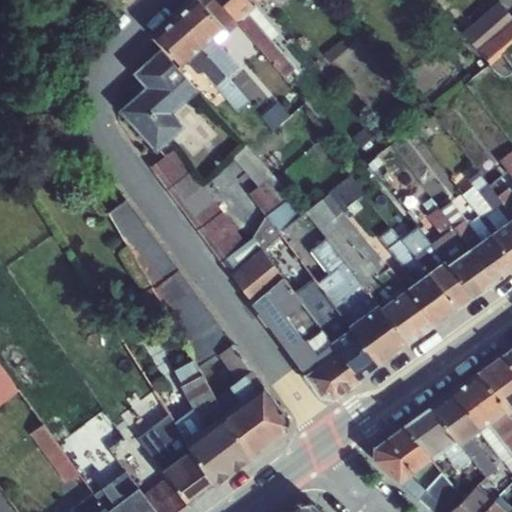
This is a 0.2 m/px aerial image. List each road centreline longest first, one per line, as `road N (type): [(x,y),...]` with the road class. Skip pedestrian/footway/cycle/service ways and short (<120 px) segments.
road 1 (residential): [(329,441),(101,133),(99,95),(121,47),(161,0)]
road 2 (secondary): [(329,441),(511,308)]
